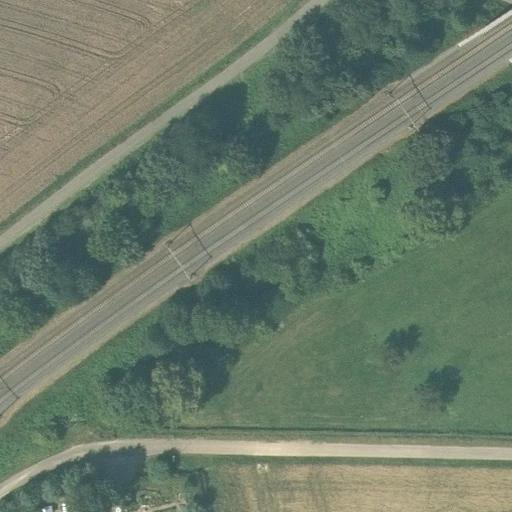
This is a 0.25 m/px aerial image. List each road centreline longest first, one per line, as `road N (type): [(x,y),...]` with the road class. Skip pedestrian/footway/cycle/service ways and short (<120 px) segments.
road 1 (unclassified): [(0,494),(41,467),(116,447),(511,453)]
road 2 (unclassified): [(0,242),(319,0)]
